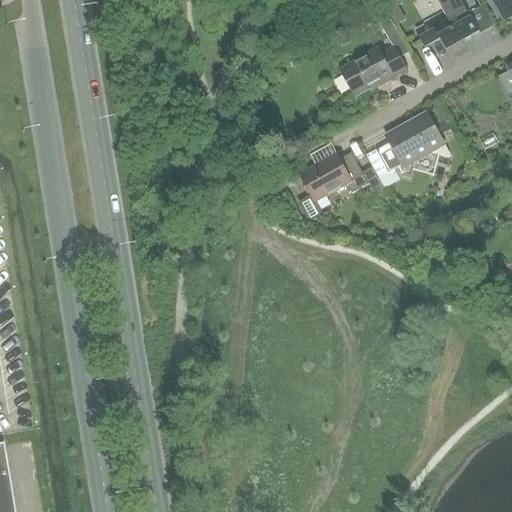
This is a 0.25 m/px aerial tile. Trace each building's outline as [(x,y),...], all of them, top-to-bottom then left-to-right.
[(479,30),(470,13),(481,7),(476,0),(448,0),(456,12),(448,16),(446,13),(425,25),(426,27),(417,32),(425,46),(441,37),(447,48),(479,30)] [(511,0),(495,0),(506,20),(511,16),(511,0)] [(398,33),(385,11),(376,16),(388,38),(398,33)] [(375,88),(406,71),(394,49),(381,56),(378,51),(343,71),(356,96),(374,86),(375,88)] [(511,72),(501,79),(509,92),(511,90),(511,72)] [(405,167),(430,153),(451,159),(451,156),(444,145),(428,115),(388,137),(392,143),(378,151),(390,173),(404,166),(405,167)] [(341,161),(338,156),(301,176),(312,197),(298,204),(310,225),(324,217),(316,203),(348,185),(353,194),(369,185),(352,155),(341,161)] [(401,184),(394,173),(391,175),(379,181),(386,193),(401,184)] [(0,511),(14,511),(3,445),(0,445),(0,511)]
